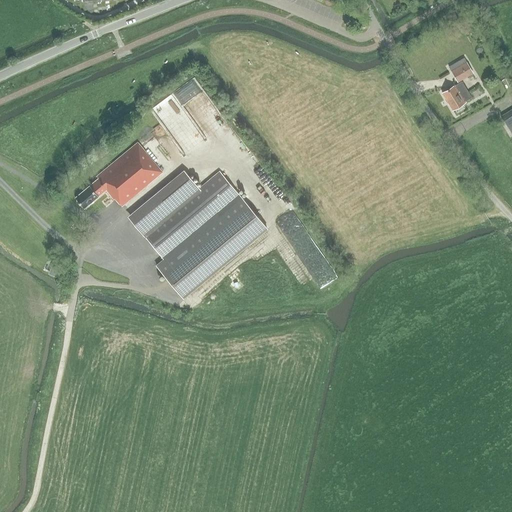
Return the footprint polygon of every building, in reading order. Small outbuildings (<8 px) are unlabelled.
[(467,62),(451,71),(456,81),(457,83),(473,74),(467,62)] [(455,85),(442,93),(452,110),(466,102),(465,101),(471,98),(461,81),(458,84),(457,83),(456,81),(453,83),(455,85)] [(508,128),(511,125),(511,109),(501,116),(508,128)] [(121,206),(162,172),(137,143),(96,177),(98,179),(75,198),(83,208),(106,190),(114,199),(115,199),(121,206)] [(219,171),(198,189),(184,171),(128,217),(163,260),(162,261),(156,266),(183,298),(267,229),(240,197),(219,171)] [(337,276),(310,230),(295,238),(323,285),(337,276)] [(45,268),(59,275),(64,265),(50,258),(45,268)]
